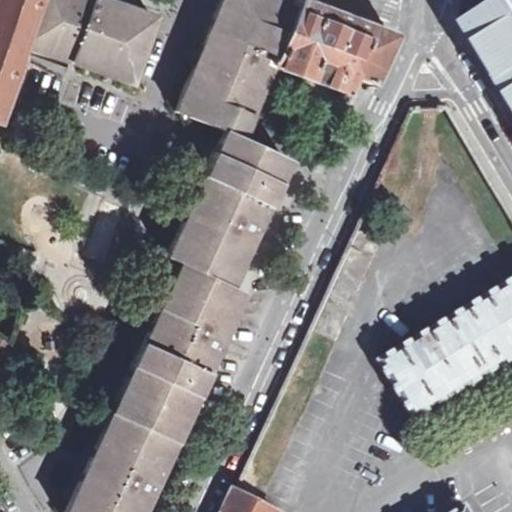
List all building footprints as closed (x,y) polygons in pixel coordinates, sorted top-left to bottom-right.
[(0,0),(0,110),(18,58),(16,57),(21,45),(36,0),(0,0)] [(36,0),(21,45),(128,83),(152,18),(144,15),(108,2),(102,0),(36,0)] [(222,131),(237,138),(268,66),(291,10),(267,0),(219,0),(173,111),(222,131)] [(294,0),(291,10),(268,66),(322,85),(341,93),(338,100),(340,101),(350,78),(360,82),(366,84),(364,90),(366,91),(391,37),(390,35),(381,31),(364,25),(342,16),(320,8),(306,2),(299,0),(294,0)] [(511,111),(511,0),(463,30),(511,111)] [(177,264),(226,287),(249,238),(285,160),(237,138),(222,131),(212,153),(209,157),(162,258),(177,264)] [(336,343),(387,230),(380,227),(401,179),(384,171),(310,332),(336,343)] [(141,340),(204,368),(216,340),(239,293),(226,287),(177,264),(141,340)] [(417,424),(511,366),(511,284),(380,364),(417,424)] [(108,413),(170,441),(204,368),(141,340),(108,413)] [(170,441),(108,413),(61,511),(137,511),(145,496),(170,441)] [(271,511),(235,493),(226,511),(271,511)]
